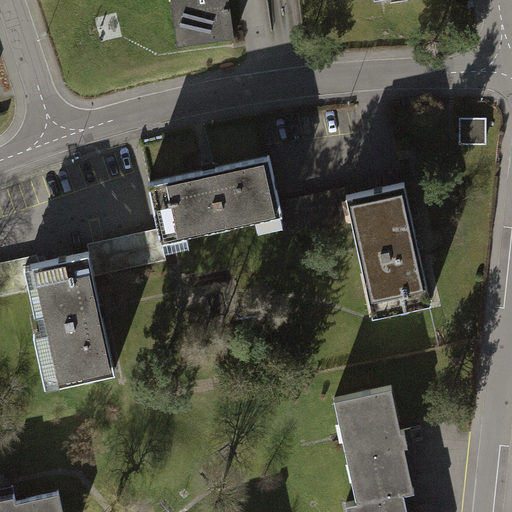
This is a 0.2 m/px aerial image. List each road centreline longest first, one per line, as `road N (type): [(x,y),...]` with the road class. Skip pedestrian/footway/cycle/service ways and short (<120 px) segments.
road 1 (residential): [(58,140),(268,87),(461,73),(511,60)]
road 2 (residential): [(485,511),(511,296)]
road 3 (residential): [(58,140),(9,0)]
